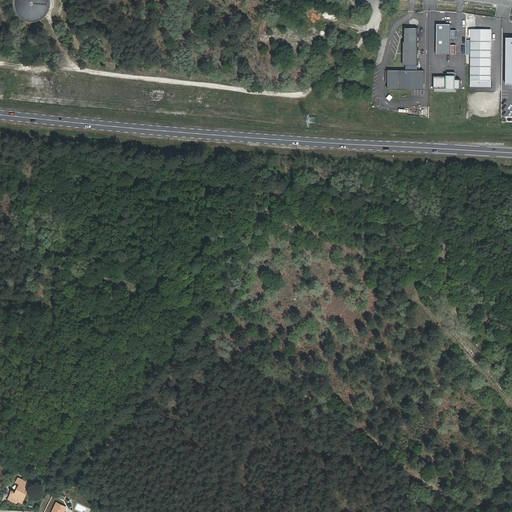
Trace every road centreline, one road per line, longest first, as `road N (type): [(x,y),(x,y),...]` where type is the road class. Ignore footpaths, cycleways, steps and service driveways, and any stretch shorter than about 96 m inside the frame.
road 1 (primary): [(0,115),(511,154)]
road 2 (track): [(244,89),(0,63)]
road 3 (track): [(390,0),(308,93),(244,89)]
